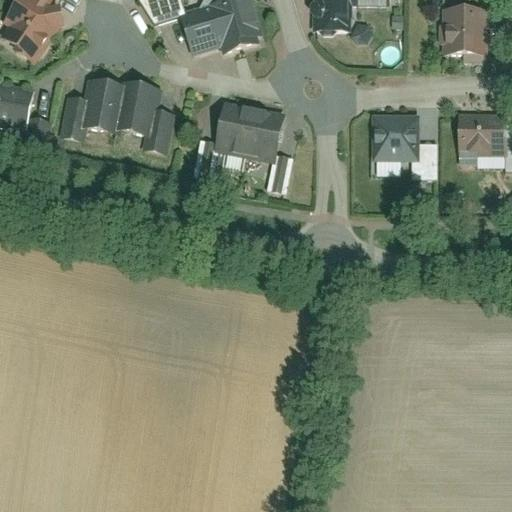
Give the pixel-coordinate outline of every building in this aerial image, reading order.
[(1,43),(35,67),(62,30),(57,9),(47,11),(55,0),(18,0),(0,25),(8,32),(1,43)] [(178,17),(185,15),(180,0),(136,0),(136,2),(150,26),(178,17)] [(256,41),(263,39),(251,0),(215,0),(217,6),(185,15),(178,17),(191,60),(220,51),(222,58),(258,47),(256,41)] [(312,0),(313,37),(351,37),(351,8),(350,0),(312,0)] [(389,0),(350,0),(351,8),(389,8),(389,0)] [(443,58),(487,58),(487,12),(443,12),(443,58)] [(85,134),(113,139),(114,134),(122,91),(88,84),(84,105),(79,133),(85,134)] [(122,91),(114,134),(145,140),(150,141),(155,115),(160,92),(123,85),(122,91)] [(28,122),(33,95),(0,88),(0,131),(25,136),(28,122)] [(79,133),(84,105),(66,101),(59,140),(83,145),(85,134),(79,133)] [(216,155),(275,167),(277,158),(285,116),(226,105),(218,146),(216,155)] [(175,119),(155,115),(150,141),(145,140),(142,154),(167,159),(175,119)] [(458,118),(458,160),(505,160),(505,118),(458,118)] [(370,163),(418,163),(418,147),(418,119),(370,119),(370,163)] [(51,126),(28,122),(25,136),(21,156),(45,160),(51,126)] [(216,155),(218,146),(199,142),(192,179),(211,182),(216,155)] [(440,147),(418,147),(418,163),(418,184),(440,184),(440,147)] [(295,162),(277,158),(275,167),(270,194),(288,197),(295,162)]
